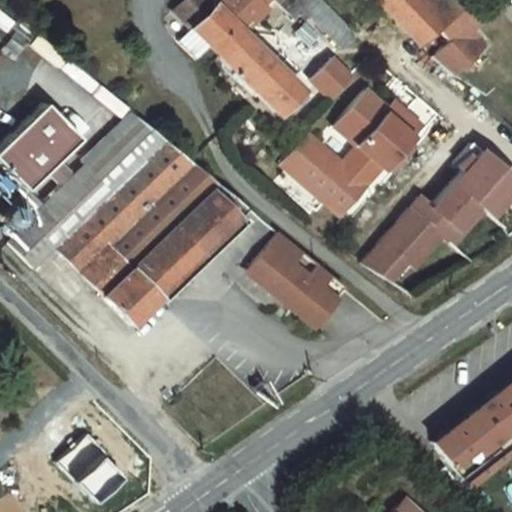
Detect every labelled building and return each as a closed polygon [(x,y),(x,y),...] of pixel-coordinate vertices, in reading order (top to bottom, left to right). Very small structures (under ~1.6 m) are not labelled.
[(188,0),(171,17),(185,31),(209,6),(215,0),(188,0)] [(240,0),(215,0),(209,6),(240,35),(258,17),(254,14),(240,0)] [(260,0),(240,0),(254,14),(264,4),(260,0)] [(279,0),(336,50),(354,31),(319,0),(279,0)] [(344,0),(358,12),(364,6),(411,56),(427,41),(438,52),(425,64),(447,84),(473,59),(464,49),(467,46),(460,39),(467,33),(445,10),(427,27),(402,0),(344,0)] [(418,0),(402,0),(427,27),(445,10),(437,1),(428,10),(418,0)] [(180,36),(198,54),(209,65),(232,42),(240,35),(209,6),(185,31),(180,36)] [(265,32),(250,47),(264,61),(279,47),(265,32)] [(198,54),(180,36),(175,42),(193,59),(198,54)] [(243,40),(233,51),(254,72),(264,61),(250,47),(243,40)] [(232,42),(209,65),(267,123),(268,123),(290,101),(291,100),(232,42)] [(279,47),(264,61),(302,100),(317,85),(279,47)] [(318,64),(295,86),(317,108),(340,87),(318,64)] [(443,87),(447,84),(425,64),(421,68),(443,87)] [(353,99),(320,135),(343,155),(367,176),(370,179),(374,175),(396,151),(399,147),(373,124),(376,120),(353,99)] [(290,101),(268,123),(275,130),(297,108),(290,101)] [(42,104),(0,143),(0,168),(22,192),(46,169),(55,161),(76,140),(42,104)] [(506,122),(494,108),(486,114),(499,128),(506,122)] [(376,120),(373,124),(399,147),(409,136),(383,112),(376,120)] [(105,251),(153,299),(241,216),(134,120),(73,179),(63,188),(42,208),(25,191),(0,215),(0,223),(13,236),(5,244),(30,271),(53,250),(78,276),(105,251)] [(295,142),(277,163),(284,169),(303,149),(295,142)] [(367,176),(343,155),(328,171),(303,149),(284,169),(277,163),(268,173),(325,224),(367,176)] [(403,157),(396,151),(374,175),(381,181),(403,157)] [(63,188),(73,179),(55,161),(46,169),(63,188)] [(403,212),(393,224),(416,244),(423,250),(428,255),(443,239),(460,219),(473,231),(502,199),(464,166),(415,222),(403,212)] [(393,224),(348,274),(371,295),(388,275),(416,244),(393,224)] [(443,239),(428,255),(435,261),(449,245),(443,239)] [(335,300),(269,242),(236,279),(248,290),(252,286),(257,291),(257,296),(256,297),(271,310),(274,306),(279,311),(279,316),(278,317),(301,337),(335,300)] [(416,244),(388,275),(395,281),(423,250),(416,244)] [(78,276),(126,325),(153,299),(105,251),(78,276)] [(252,286),(248,290),(256,297),(257,296),(257,291),(252,286)] [(274,306),(271,310),(278,317),(279,316),(279,311),(274,306)] [(511,368),(429,434),(446,455),(430,468),(456,495),(478,478),(511,448),(511,368)] [(269,397),(259,388),(248,399),(258,408),(269,397)] [(416,511),(401,497),(387,511),(416,511)]
